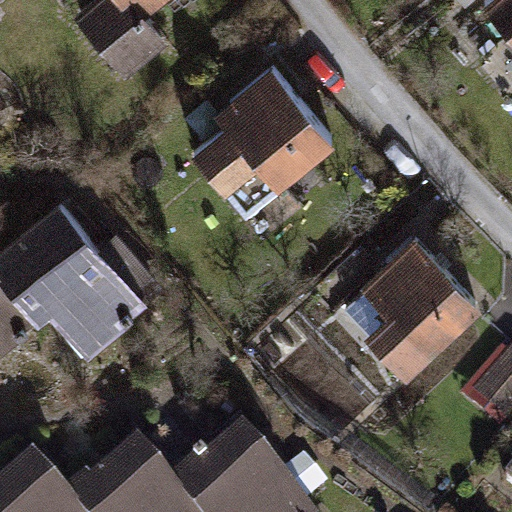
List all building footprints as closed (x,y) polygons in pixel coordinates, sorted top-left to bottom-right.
[(78,0),(74,4),(126,64),(170,29),(148,1),(148,0),(78,0)] [(460,0),(468,11),(481,0),(460,0)] [(511,0),(489,0),(511,28),(511,32),(504,39),(511,47),(511,0)] [(225,118),(193,145),(246,214),(336,133),(273,55),(215,102),(225,118)] [(0,349),(48,306),(89,352),(168,287),(118,226),(98,242),(61,195),(0,244),(0,349)] [(366,281),(345,302),(406,370),(482,298),(414,225),(361,276),(366,281)] [(506,418),(511,411),(511,345),(475,389),(506,418)] [(29,447),(0,472),(0,511),(315,511),(242,422),(172,475),(136,436),(67,488),(29,447)]
